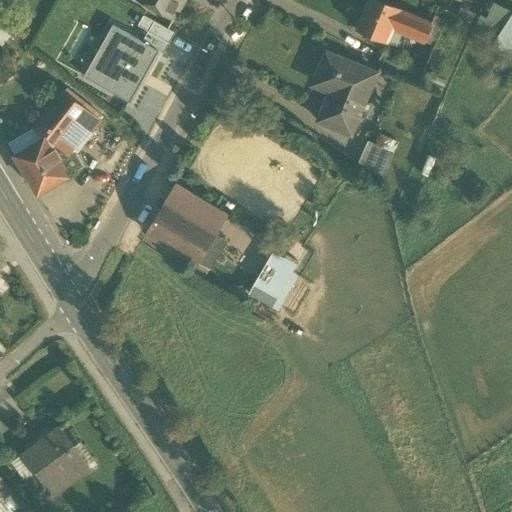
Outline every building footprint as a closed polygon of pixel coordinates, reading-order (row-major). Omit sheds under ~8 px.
[(185,0),(139,0),(174,19),(185,0)] [(402,11),(375,0),(368,0),(356,30),(370,36),(368,41),(379,46),(381,40),(388,43),(394,30),(401,12),(402,11)] [(511,6),(500,0),(494,0),(478,31),(511,49),(511,6)] [(29,21),(17,11),(4,28),(16,38),(29,21)] [(432,25),(401,12),(394,30),(403,34),(425,43),(432,25)] [(158,51),(111,27),(85,78),(132,102),(158,51)] [(403,34),(394,30),(388,43),(397,47),(403,34)] [(377,74),(325,53),(314,80),(332,87),(318,122),(336,130),(338,125),(353,131),(377,74)] [(423,74),(380,56),(376,67),(418,85),(423,74)] [(82,108),(62,93),(35,129),(45,137),(46,137),(52,148),(60,137),(74,119),(82,108)] [(82,108),(74,119),(92,133),(100,122),(82,108)] [(74,119),(60,137),(70,153),(76,149),(76,150),(92,133),(74,119)] [(45,137),(15,155),(38,194),(68,176),(59,161),(70,154),(70,153),(60,137),(52,148),(46,137),(45,137)] [(394,152),(375,143),(374,145),(368,142),(359,163),(381,180),(394,152)] [(70,154),(59,161),(68,176),(86,166),(76,150),(76,149),(70,153),(70,154)] [(226,213),(179,183),(166,204),(213,233),(226,213)] [(213,233),(166,204),(148,232),(195,262),(213,233)] [(274,255),(258,281),(268,287),(284,261),(274,255)] [(268,287),(258,281),(251,293),(271,306),(294,267),(284,261),(268,287)] [(39,441),(18,456),(33,476),(43,491),(82,462),(59,430),(41,443),(39,441)] [(43,491),(33,476),(23,484),(40,506),(50,499),(43,491)] [(0,499),(9,493),(0,481),(0,499)] [(59,511),(61,511),(52,498),(50,499),(40,506),(44,511),(59,511)]
